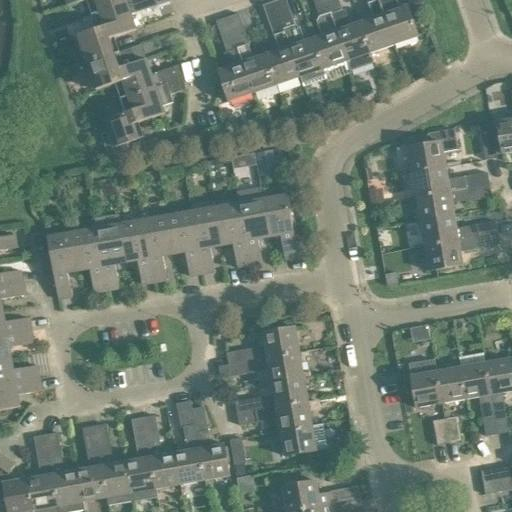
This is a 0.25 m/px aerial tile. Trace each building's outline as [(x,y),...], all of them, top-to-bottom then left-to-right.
[(86,0),(91,13),(127,0),(86,0)] [(155,0),(127,0),(91,13),(96,28),(104,25),(109,37),(136,28),(130,12),(157,3),(155,0)] [(273,0),(270,0),(262,3),(273,35),(275,35),(279,48),(265,52),(276,84),(300,76),(273,0)] [(286,0),(273,0),(300,76),(302,83),(326,75),(323,68),(313,36),(303,39),(299,25),(294,23),(286,0)] [(326,0),(313,0),(319,15),(316,19),(321,33),(313,36),(323,68),(347,60),(326,0)] [(338,0),(326,0),(347,60),(350,69),(373,60),(370,51),(359,20),(350,23),(345,10),(341,8),(338,0)] [(378,0),(365,0),(366,3),(368,3),(372,16),(359,20),(370,51),(393,43),(378,0)] [(378,0),(393,43),(417,35),(407,4),(397,7),(394,0),(378,0)] [(238,11),(226,15),(253,92),(276,84),(265,52),(252,57),(247,44),(249,44),(240,19),(238,11)] [(226,15),(215,19),(218,27),(226,51),(224,52),(224,54),(225,56),(226,56),(227,65),(218,68),(229,100),(253,92),(226,15)] [(96,28),(77,34),(86,61),(114,52),(109,37),(104,25),(96,28)] [(114,52),(86,61),(96,88),(115,82),(115,81),(123,79),(119,66),(119,67),(114,52)] [(123,79),(115,81),(115,82),(120,96),(182,75),(177,63),(151,72),(146,57),(119,66),(123,79)] [(182,75),(120,96),(125,111),(125,112),(133,109),(137,121),(164,112),(162,104),(172,100),(170,93),(183,88),(186,87),(182,75)] [(110,130),(100,133),(101,134),(108,152),(113,155),(118,153),(119,157),(147,147),(137,121),(133,109),(125,112),(125,111),(106,118),(110,130)] [(260,114),(248,118),(255,140),(267,136),(260,114)] [(511,117),(497,121),(499,132),(502,153),(503,153),(511,151),(511,117)] [(280,128),(266,132),(269,141),(282,137),(280,128)] [(428,143),(407,147),(412,172),(446,166),(443,151),(457,148),(456,138),(454,128),(429,133),(426,136),(428,143)] [(492,132),(481,134),(485,159),(496,157),(495,154),(492,133),(492,132)] [(502,153),(499,132),(492,133),(495,154),(502,153)] [(446,166),(412,172),(416,195),(489,182),(487,170),(448,178),(446,166)] [(489,182),(416,195),(421,221),(454,215),(452,201),(491,194),(489,182)] [(260,185),(237,189),(239,202),(250,264),(261,262),(257,238),(269,236),(263,198),(260,185)] [(382,186),(368,188),(370,202),(384,200),(382,186)] [(287,193),(263,198),(269,236),(281,234),(285,258),(298,255),(291,217),(289,206),(287,193)] [(239,202),(216,206),(222,244),(233,242),(237,266),(250,264),(239,202)] [(216,206),(192,210),(202,272),(215,270),(211,246),(222,244),(216,206)] [(192,210),(168,214),(175,253),(186,251),(190,274),(202,272),(192,210)] [(118,213),(94,217),(96,227),(107,290),(119,287),(114,263),(127,261),(120,223),(118,213)] [(168,214),(144,218),(154,281),(166,279),(162,255),(175,253),(168,214)] [(454,215),(421,221),(425,245),(498,232),(495,219),(456,226),(454,215)] [(144,218),(120,223),(127,261),(138,259),(142,283),(154,281),(144,218)] [(96,227),(72,231),(79,269),(90,268),(94,292),(107,290),(96,227)] [(72,231),(47,235),(58,298),(71,296),(67,272),(79,269),(72,231)] [(498,232),(425,245),(429,269),(463,263),(460,249),(499,243),(498,232)] [(14,233),(0,235),(0,249),(16,247),(14,233)] [(0,286),(23,282),(21,269),(0,273),(0,286)] [(397,270),(384,272),(386,284),(399,282),(397,270)] [(23,282),(0,286),(0,310),(3,310),(2,299),(25,295),(23,282)] [(3,310),(0,310),(0,335),(31,330),(29,317),(5,321),(3,310)] [(250,347),(227,351),(228,362),(229,363),(299,351),(295,326),(262,331),(265,345),(250,347)] [(31,330),(0,335),(0,359),(12,357),(10,346),(33,342),(31,330)] [(228,362),(219,364),(220,376),(230,374),(253,370),(269,368),(271,381),(304,375),(299,351),(229,363),(228,362)] [(511,369),(510,356),(486,360),(492,394),(511,390),(511,369)] [(0,359),(0,383),(39,377),(37,364),(14,368),(12,357),(0,359)] [(434,357),(409,361),(411,373),(417,407),(442,402),(437,369),(434,357)] [(486,360),(461,365),(467,398),(480,396),(483,412),(487,435),(499,433),(495,410),(492,394),(486,360)] [(461,365),(437,369),(442,402),(467,398),(461,365)] [(258,396),(235,400),(237,412),(260,408),(275,405),(308,399),(304,375),(271,381),(273,393),(258,396)] [(39,377),(0,383),(0,408),(20,405),(18,393),(41,389),(39,377)] [(260,408),(237,412),(239,424),(277,417),(279,430),(312,424),(308,399),(275,405),(260,408)] [(187,449),(174,451),(179,483),(204,479),(191,408),(190,400),(179,402),(180,410),(187,449)] [(204,406),(191,408),(204,479),(229,475),(223,443),(210,445),(204,406)] [(505,408),(495,410),(499,433),(509,431),(505,408)] [(156,415),(143,417),(155,488),(156,488),(179,483),(174,451),(163,453),(156,415)] [(456,416),(445,418),(449,442),(460,440),(456,416)] [(139,457),(125,460),(132,500),(157,495),(156,488),(155,488),(143,417),(132,419),(139,457)] [(445,418),(434,420),(438,444),(449,442),(445,418)] [(107,423),(94,426),(106,496),(108,504),(132,500),(125,460),(113,462),(107,423)] [(312,424),(279,430),(283,454),(316,449),(312,424)] [(89,466),(76,468),(82,501),(83,500),(106,496),(94,426),(83,428),(89,466)] [(478,428),(472,429),(475,447),(481,446),(478,428)] [(56,432),(45,434),(58,511),(62,511),(84,508),(83,500),(82,501),(76,468),(64,471),(58,432),(56,432)] [(41,475),(28,477),(33,509),(33,511),(58,511),(45,434),(35,436),(41,475)] [(241,437),(229,439),(233,463),(245,461),(241,437)] [(0,497),(0,499),(5,498),(7,511),(33,511),(33,509),(28,477),(18,479),(18,475),(9,470),(14,462),(0,452),(0,497)] [(511,463),(481,469),(483,482),(511,477),(511,463)] [(511,477),(483,482),(485,493),(511,488),(511,477)] [(317,480),(281,486),(285,511),(360,498),(357,486),(319,493),(317,480)] [(360,498),(285,511),(356,511),(362,511),(360,498)]
